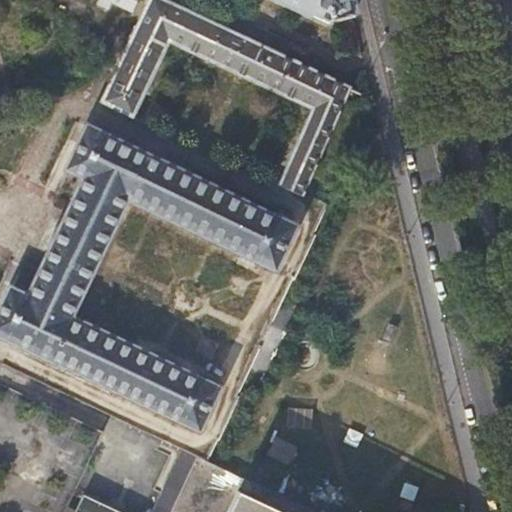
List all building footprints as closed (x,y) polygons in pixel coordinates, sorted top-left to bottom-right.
[(279,185),(301,195),(350,87),(164,0),(149,0),(101,101),(133,116),(169,40),(314,108),(279,185)] [(109,0),(130,10),(135,0),(109,0)] [(277,0),(327,23),(354,15),(350,0),(277,0)] [(0,311),(0,333),(197,429),(217,387),(70,317),(128,196),(275,267),(298,218),(275,207),(271,214),(88,127),(68,167),(86,176),(28,297),(11,289),(0,311)] [(394,325),(386,340),(396,344),(403,328),(394,325)] [(315,511),(206,461),(185,451),(158,511),(117,511),(87,497),(79,511),(315,511)]
